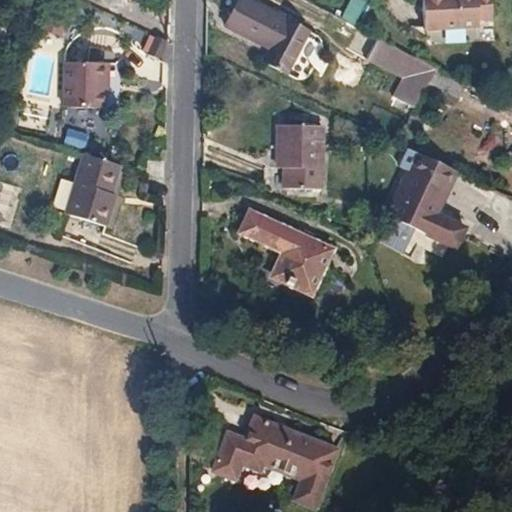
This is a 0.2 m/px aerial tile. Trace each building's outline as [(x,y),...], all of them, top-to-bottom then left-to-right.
[(286,75),(307,35),(240,0),(239,0),(224,29),(268,52),(262,64),(286,75)] [(358,24),(364,0),(349,0),(344,20),(358,24)] [(490,21),(488,0),(421,0),(423,34),(477,30),(477,21),(490,21)] [(158,63),(167,44),(155,38),(146,57),(158,63)] [(434,71),(375,42),(365,62),(423,91),(426,85),(434,71)] [(103,110),(103,66),(62,66),(62,111),(103,110)] [(434,71),(426,85),(456,101),(463,86),(434,71)] [(426,85),(423,91),(453,107),(456,101),(426,85)] [(67,129),(64,142),(86,146),(88,133),(67,129)] [(319,192),(319,130),(276,129),(276,172),(282,172),(282,192),(319,192)] [(390,217),(394,218),(426,233),(459,248),(468,227),(439,213),(457,174),(418,156),(390,217)] [(110,197),(119,169),(82,158),(64,217),(105,230),(112,208),(108,206),(110,197)] [(311,300),(333,252),(249,214),(237,237),(280,256),(270,278),(288,286),(287,290),(311,300)] [(426,233),(394,218),(388,232),(420,247),(426,233)] [(237,466),(242,468),(260,476),(263,469),(301,484),(293,503),(313,511),(314,511),(337,454),(254,420),(245,443),(228,436),(221,454),(239,462),(237,466)] [(235,484),(242,468),(237,466),(239,462),(221,454),(213,474),(235,484)]
